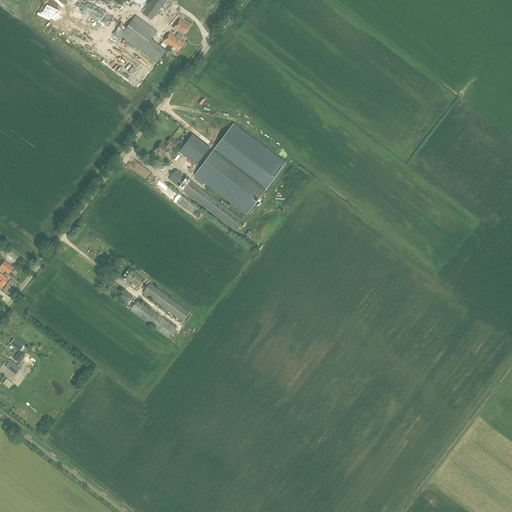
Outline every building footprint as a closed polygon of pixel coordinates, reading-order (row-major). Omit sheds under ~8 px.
[(152,0),(143,13),(152,20),(166,0),(152,0)] [(117,3),(116,5),(112,3),(111,6),(122,12),(124,8),(117,3)] [(120,35),(156,63),(166,51),(151,40),(157,31),(136,15),(120,35)] [(176,37),(170,32),(163,42),(177,53),(184,43),(180,40),(183,35),(190,26),(180,19),(173,28),(181,33),(180,35),(178,33),(176,37)] [(194,175),(247,215),(287,163),(234,123),(194,175)] [(192,143),(194,141),(192,140),(195,136),(191,133),(186,138),(192,143)] [(184,138),(182,136),(178,142),(180,144),(179,146),(181,148),(182,147),(187,140),(185,138),(185,139),(184,138)] [(155,151),(164,158),(170,149),(169,148),(170,146),(173,148),(178,143),(171,137),(166,143),(167,144),(166,146),(161,142),(155,151)] [(187,161),(183,168),(189,171),(193,165),(187,161)] [(142,176),(147,169),(141,165),(136,172),(142,176)] [(169,179),(179,186),(184,179),(174,171),(169,179)] [(183,190),(236,229),(242,220),(190,180),(183,190)] [(176,200),(179,195),(169,190),(166,195),(176,200)] [(259,246),(246,236),(243,239),(257,249),(259,246)] [(0,266),(0,267),(8,274),(13,267),(5,261),(0,266)] [(128,266),(122,274),(128,279),(126,282),(131,287),(135,281),(134,280),(138,274),(128,266)] [(0,287),(1,289),(8,279),(0,272),(0,287)] [(143,293),(183,321),(190,312),(150,283),(143,293)] [(117,291),(109,285),(106,290),(114,296),(117,291)] [(118,298),(126,304),(132,296),(124,290),(118,298)] [(130,310),(169,338),(170,336),(171,337),(175,330),(176,328),(138,300),(136,302),(131,308),(132,308),(130,310)] [(11,344),(20,351),(24,345),(15,338),(11,344)] [(17,365),(10,360),(5,366),(16,375),(21,368),(20,367),(22,365),(19,363),(17,365)]
